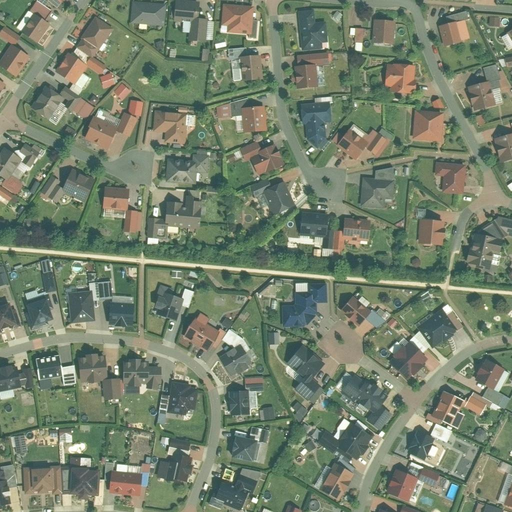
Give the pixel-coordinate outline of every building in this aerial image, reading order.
[(37,1),(17,29),(42,47),(56,28),(45,21),(51,12),(37,1)] [(166,5),(135,1),(132,21),(164,24),(166,5)] [(255,6),(224,4),(222,34),(253,36),(255,6)] [(199,7),(175,5),(174,22),(191,23),(198,18),(199,7)] [(313,14),(301,15),(303,47),(324,46),(324,40),(329,40),(328,23),(314,24),(313,14)] [(97,17),(79,46),(94,56),(113,28),(97,17)] [(493,17),(491,25),(501,27),(503,19),(493,17)] [(198,18),(191,23),(189,42),(206,43),(208,20),(198,18)] [(395,22),(374,20),(372,43),(393,45),(395,22)] [(456,23),(439,27),(444,47),(462,42),(456,23)] [(357,39),(357,43),(367,43),(367,28),(351,28),(351,39),(357,39)] [(12,40),(0,59),(0,67),(15,77),(31,51),(12,40)] [(68,53),(57,72),(76,82),(86,64),(68,53)] [(331,54),(297,57),(299,88),(319,87),(317,65),(331,64),(331,54)] [(261,56),(243,57),(245,79),(262,78),(261,56)] [(415,65),(389,63),(387,90),(413,92),(415,65)] [(0,95),(11,81),(0,73),(0,95)] [(116,92),(125,100),(134,92),(125,83),(116,92)] [(489,83),(468,89),(475,112),(496,106),(489,83)] [(63,99),(46,88),(32,111),(49,122),(63,99)] [(331,103),(301,105),(302,121),(307,121),(308,139),(321,149),(327,141),(326,120),(332,120),(331,103)] [(264,107),(245,108),(247,133),(266,131),(264,107)] [(189,113),(157,111),(155,131),(168,132),(167,143),(187,144),(189,113)] [(445,112),(417,111),(415,138),(443,140),(445,112)] [(120,127),(96,115),(86,135),(110,147),(120,127)] [(371,142),(350,128),(338,146),(358,160),(371,142)] [(511,135),(493,142),(501,164),(511,160),(511,135)] [(277,144),(251,154),(259,174),(285,164),(277,144)] [(0,177),(7,182),(22,159),(4,147),(0,153),(0,177)] [(198,162),(170,161),(169,182),(197,183),(198,162)] [(468,165),(434,162),(433,177),(446,178),(445,193),(466,194),(468,165)] [(95,180),(73,170),(64,190),(86,200),(95,180)] [(397,180),(365,175),(361,201),(385,205),(386,197),(395,198),(397,180)] [(283,182),(265,190),(275,212),(293,205),(283,182)] [(0,194),(10,200),(13,195),(0,186),(0,194)] [(129,189),(106,188),(105,209),(128,211),(129,189)] [(201,204),(169,201),(167,226),(198,229),(201,204)] [(329,214),(302,212),(300,235),(327,237),(329,214)] [(370,220),(346,217),(344,235),(368,239),(370,220)] [(444,222),(419,220),(417,241),(442,244),(444,222)] [(500,240),(474,235),(468,263),(494,269),(500,240)] [(50,259),(43,261),(45,273),(42,274),(47,292),(37,294),(36,291),(26,293),(30,305),(26,306),(32,329),(49,325),(48,321),(53,320),(51,310),(54,309),(50,292),(56,290),(50,259)] [(3,267),(0,267),(0,285),(8,283),(3,267)] [(96,282),(96,276),(89,277),(90,290),(68,292),(71,323),(95,321),(93,301),(100,300),(98,282),(96,282)] [(111,280),(98,282),(100,300),(111,299),(110,324),(131,326),(133,297),(113,296),(111,280)] [(328,284),(298,286),(299,303),(279,304),(280,326),(308,325),(318,315),(317,304),(329,303),(328,284)] [(278,295),(278,286),(264,286),(264,295),(278,295)] [(185,299),(160,291),(153,312),(179,320),(185,299)] [(353,295),(340,311),(357,325),(364,317),(374,325),(384,312),(375,305),(370,311),(366,307),(370,303),(361,295),(358,300),(353,295)] [(0,332),(1,332),(0,328),(10,325),(11,328),(19,325),(13,307),(10,308),(8,303),(0,305),(0,332)] [(447,306),(417,328),(419,330),(414,336),(426,348),(430,346),(432,349),(462,327),(447,306)] [(220,331),(197,318),(186,337),(209,350),(220,331)] [(227,319),(225,326),(232,329),(235,322),(227,319)] [(271,344),(281,345),(282,333),(271,333),(271,344)] [(426,348),(414,336),(407,343),(403,338),(398,343),(396,341),(388,349),(392,353),(391,355),(393,357),(388,361),(406,379),(426,359),(421,354),(426,348)] [(242,345),(220,358),(232,377),(254,364),(242,345)] [(321,365),(301,348),(288,364),(304,377),(294,389),(308,401),(320,387),(310,379),(321,365)] [(61,356),(38,359),(41,377),(63,373),(61,356)] [(106,356),(80,357),(82,377),(107,376),(106,356)] [(505,369),(483,359),(473,379),(495,389),(505,369)] [(148,361),(130,361),(130,368),(124,368),(124,384),(165,384),(165,366),(148,367),(148,361)] [(2,372),(0,372),(0,389),(23,387),(21,371),(15,371),(14,364),(2,366),(2,372)] [(387,398),(357,378),(346,394),(376,414),(387,398)] [(192,385),(174,383),(171,411),(186,413),(187,407),(196,408),(199,389),(192,388),(192,385)] [(250,391),(227,391),(227,412),(250,411),(250,391)] [(465,400),(445,392),(434,418),(453,426),(465,400)] [(301,403),(295,408),(300,413),(297,416),(302,421),(310,413),(301,403)] [(278,419),(276,408),(262,409),(263,421),(278,419)] [(373,437),(349,423),(336,447),(360,460),(373,437)] [(252,439),(238,437),(235,456),(258,460),(262,443),(269,444),(271,431),(254,428),(252,439)] [(74,429),(62,430),(63,442),(75,442),(74,429)] [(435,439),(416,431),(409,449),(428,457),(435,439)] [(315,442),(308,445),(311,451),(317,449),(315,442)] [(193,459),(171,454),(166,477),(188,481),(193,459)] [(355,472),(338,463),(324,490),(341,499),(355,472)] [(62,468),(34,469),(34,492),(63,492),(62,468)] [(100,468),(74,468),(74,491),(100,492),(100,468)] [(420,479),(397,471),(389,493),(412,502),(420,479)] [(5,473),(0,474),(0,504),(11,502),(5,473)] [(127,475),(111,473),(110,493),(125,494),(127,475)] [(234,488),(221,483),(217,494),(213,493),(209,504),(222,509),(225,502),(241,508),(248,489),(254,491),(258,480),(240,473),(234,488)] [(141,476),(127,475),(125,494),(139,495),(141,476)] [(456,499),(459,485),(454,484),(451,498),(456,499)]
